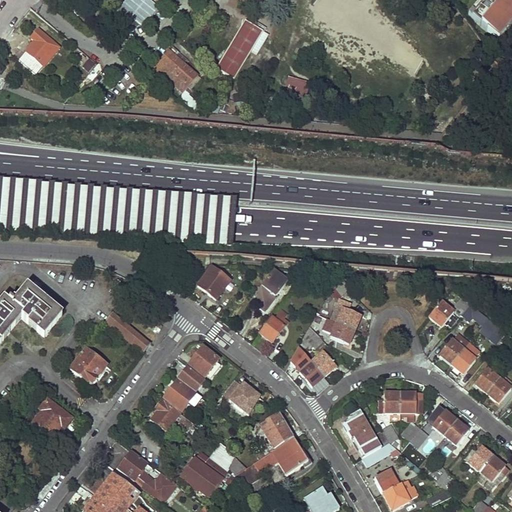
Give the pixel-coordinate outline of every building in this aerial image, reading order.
[(150,0),(127,0),(120,9),(140,27),(159,6),(150,0)] [(481,0),(468,17),(471,20),(487,0),(481,0)] [(511,0),(487,0),(471,20),(498,42),(511,24),(511,0)] [(256,28),(258,24),(249,18),(246,22),(256,28)] [(256,28),(246,22),(220,64),(217,70),(235,80),(237,76),(252,52),(256,55),(268,35),(263,32),(266,28),(258,24),(256,28)] [(59,49),(38,32),(32,40),(35,43),(26,53),(19,62),(33,73),(34,74),(37,76),(44,68),(59,49)] [(155,71),(184,95),(199,77),(170,53),(155,71)] [(89,72),(95,64),(88,59),(82,67),(89,72)] [(311,85),(288,78),(283,96),(306,103),(311,85)] [(212,103),(208,114),(216,115),(219,112),(221,107),(212,103)] [(229,283),(209,267),(195,285),(216,301),(229,283)] [(284,284),(272,275),(250,304),(263,313),(284,284)] [(350,291),(338,277),(333,286),(342,297),(350,291)] [(0,343),(21,319),(44,338),(62,316),(27,288),(13,305),(9,302),(8,303),(4,300),(0,305),(0,343)] [(470,306),(454,294),(451,298),(459,304),(455,309),(456,313),(461,318),(470,306)] [(442,305),(430,320),(442,330),(454,315),(442,305)] [(483,316),(470,306),(461,318),(470,324),(475,317),(479,321),(483,316)] [(338,323),(355,331),(361,316),(344,309),(342,313),(338,323)] [(338,323),(342,313),(334,310),(330,320),(338,323)] [(143,353),(149,345),(113,314),(105,323),(143,353)] [(311,325),(321,338),(329,332),(326,328),(317,315),(311,325)] [(271,318),(258,334),(272,344),(287,324),(277,316),(274,320),(271,318)] [(326,328),(329,332),(333,333),(338,323),(330,320),(326,328)] [(355,331),(338,323),(333,333),(331,338),(348,345),(355,331)] [(506,334),(493,324),(489,329),(494,333),(489,340),(496,346),(506,334)] [(314,347),(322,340),(321,338),(311,325),(305,335),(314,347)] [(458,336),(440,357),(452,367),(464,352),(469,345),(458,336)] [(218,362),(202,350),(188,368),(205,380),(218,362)] [(98,383),(107,370),(85,352),(70,371),(89,387),(95,380),(98,383)] [(464,352),(452,367),(465,377),(477,362),(464,352)] [(324,355),(312,364),(324,380),(335,370),(324,355)] [(324,380),(312,364),(299,374),(304,380),(311,390),(324,380)] [(204,383),(187,370),(178,382),(195,395),(204,383)] [(487,396),(500,381),(487,371),(475,386),(487,396)] [(511,390),(500,381),(487,396),(500,406),(511,391),(511,390)] [(241,387),(234,382),(221,399),(227,406),(230,403),(249,417),(260,398),(244,385),(241,387)] [(194,397),(177,383),(163,401),(181,414),(194,397)] [(401,393),(385,393),(385,401),(379,400),(380,414),(401,414),(401,393)] [(416,393),(401,393),(401,414),(422,414),(422,400),(416,400),(416,393)] [(197,430),(162,403),(155,411),(157,413),(151,422),(166,434),(167,432),(170,434),(175,426),(187,435),(189,431),(194,435),(197,430)] [(70,422),(47,404),(39,413),(42,416),(31,430),(41,438),(38,443),(45,448),(48,443),(50,444),(60,430),(64,432),(70,422)] [(382,449),(359,412),(340,424),(362,461),(363,460),(382,449)] [(457,423),(445,413),(433,428),(444,438),(457,423)] [(294,440),(279,417),(260,428),(275,452),(294,440)] [(420,430),(412,423),(402,435),(411,442),(420,430)] [(469,433),(457,423),(444,438),(457,448),(469,433)] [(391,426),(381,431),(385,438),(390,444),(395,449),(398,445),(394,441),(398,439),(391,426)] [(428,437),(420,430),(411,442),(419,448),(428,437)] [(308,463),(294,440),(275,452),(246,471),(236,477),(236,481),(243,488),(259,478),(258,474),(276,463),(286,477),(308,463)] [(363,460),(367,467),(390,454),(393,458),(401,453),(395,449),(390,444),(382,449),(363,460)] [(232,458),(219,448),(204,468),(229,487),(234,480),(224,473),(232,458)] [(480,475),(493,459),(481,450),(477,455),(474,452),(465,463),(480,475)] [(147,467),(131,455),(118,471),(163,505),(176,488),(162,476),(151,491),(142,485),(153,470),(147,466),(147,467)] [(236,477),(246,471),(234,459),(227,470),(236,477)] [(493,459),(480,475),(497,488),(505,478),(501,474),(505,469),(493,459)] [(222,484),(193,463),(180,480),(208,502),(222,484)] [(446,472),(439,467),(435,472),(431,468),(426,474),(436,483),(446,472)] [(454,480),(446,472),(436,483),(447,493),(451,489),(448,486),(454,480)] [(399,487),(392,473),(375,481),(383,496),(399,487)] [(407,483),(399,487),(383,496),(392,511),(395,511),(411,504),(410,502),(418,498),(414,490),(412,491),(407,483)] [(147,511),(150,508),(123,487),(108,507),(114,511),(147,511)] [(326,498),(321,491),(304,501),(310,511),(336,511),(338,511),(329,496),(326,498)] [(453,499),(447,493),(427,503),(430,509),(453,499)] [(486,511),(489,509),(482,503),(474,511),(486,511)]
